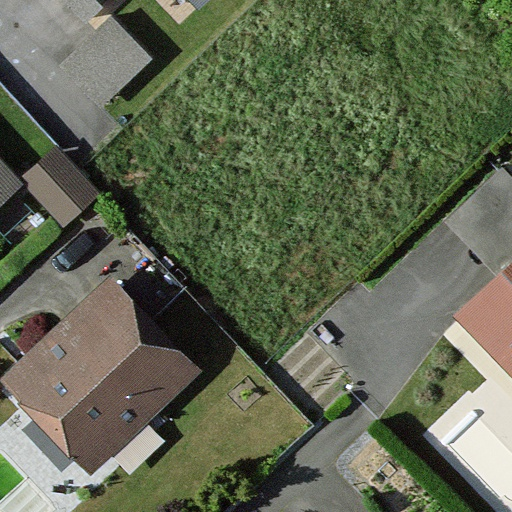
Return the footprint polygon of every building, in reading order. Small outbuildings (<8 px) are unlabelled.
[(101,7),(94,0),(65,0),(86,21),(101,7)] [(109,18),(63,63),(104,105),(150,61),(109,18)] [(56,152),(24,179),(63,225),(95,198),(78,177),(56,152)] [(0,192),(15,179),(0,162),(0,192)] [(511,253),(455,310),(511,367),(511,253)] [(117,282),(9,381),(89,467),(197,368),(117,282)]
